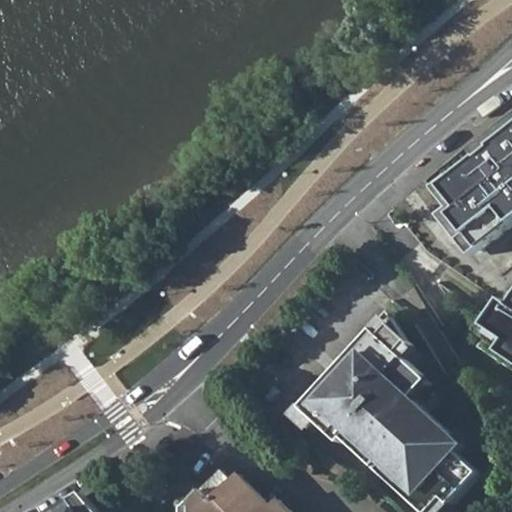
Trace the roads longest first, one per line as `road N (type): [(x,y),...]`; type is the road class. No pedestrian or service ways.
road 1 (secondary): [(172,411),(319,228)]
road 2 (secondary): [(319,228),(157,359)]
road 3 (secondary): [(157,359),(0,488)]
road 4 (secondary): [(8,511),(172,411)]
road 5 (residential): [(172,411),(279,486),(335,511)]
road 6 (secondary): [(455,105),(319,228)]
